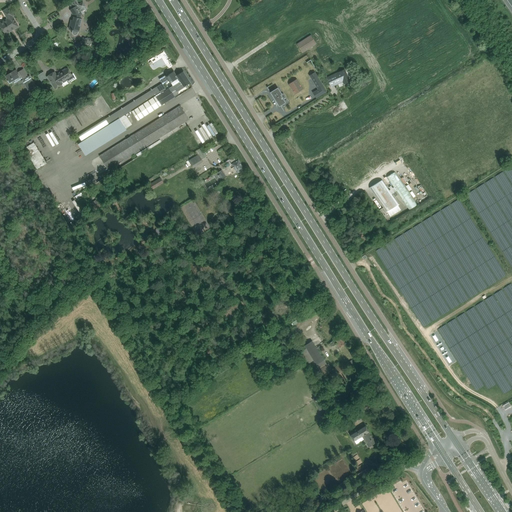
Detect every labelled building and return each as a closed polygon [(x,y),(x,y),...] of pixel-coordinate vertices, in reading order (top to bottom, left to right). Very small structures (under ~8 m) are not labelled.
[(77,34),(78,33),(78,31),(79,31),(82,19),(81,19),(82,14),(79,10),(81,9),(86,6),(83,2),(79,5),(77,6),(71,9),(75,15),(73,20),(71,20),(69,29),(72,30),(73,31),(72,32),(73,33),(73,34),(74,35),(76,35),(77,34)] [(6,34),(12,30),(11,29),(18,25),(12,16),(14,16),(9,8),(5,10),(3,11),(8,19),(4,21),(5,23),(0,26),(3,30),(6,34)] [(311,37),(298,45),(303,52),(315,44),(311,37)] [(91,44),(92,39),(87,38),(86,43),(83,42),(75,47),(77,50),(86,44),(90,46),(91,44)] [(18,72),(16,70),(6,76),(8,80),(7,81),(10,84),(13,82),(14,84),(15,84),(14,83),(17,81),(16,79),(20,77),(22,81),(24,80),(26,83),(25,84),(28,91),(32,89),(32,90),(37,87),(30,76),(26,78),(26,77),(27,76),(26,73),(23,69),(19,72),(18,72)] [(61,82),(72,76),(70,73),(68,69),(66,70),(65,69),(59,72),(60,73),(57,75),(55,72),(48,76),(50,80),(55,89),(62,84),(61,82)] [(330,77),(327,78),(331,87),(331,86),(333,85),(343,80),(345,84),(350,81),(344,70),(335,74),(330,77)] [(160,79),(159,79),(162,84),(163,85),(170,81),(173,86),(179,82),(187,77),(183,72),(177,76),(176,75),(175,75),(173,72),(174,72),(167,76),(166,75),(160,79)] [(316,98),(327,92),(315,72),(310,75),(319,90),(313,93),(316,98)] [(173,86),(169,88),(169,89),(171,92),(172,92),(176,89),(177,91),(183,87),(186,85),(186,86),(187,85),(190,83),(187,77),(179,82),(173,86)] [(94,79),(88,84),(92,88),(98,82),(94,79)] [(297,79),(289,84),(295,94),(303,89),(297,79)] [(162,84),(157,87),(161,93),(166,89),(163,85),(162,84)] [(113,114),(106,119),(109,125),(119,119),(123,116),(125,115),(126,114),(132,111),(161,93),(157,87),(113,114)] [(282,94),(278,88),(270,92),(279,107),(286,103),(281,95),(282,94)] [(161,93),(132,111),(134,115),(138,121),(162,106),(170,100),(175,97),(175,96),(172,92),(171,92),(169,89),(167,90),(166,89),(161,93)] [(100,157),(109,171),(190,120),(181,106),(100,157)] [(35,142),(26,147),(37,169),(47,164),(35,142)] [(198,155),(189,161),(193,167),(197,164),(202,161),(201,160),(200,158),(206,154),(202,149),(201,147),(195,151),(196,153),(198,155)] [(233,157),(229,159),(232,164),(237,173),(239,171),(243,169),(243,168),(238,160),(236,161),(234,157),(233,157)] [(40,178),(50,172),(45,165),(35,172),(40,178)] [(511,166),(485,181),(489,187),(497,183),(496,177),(498,181),(511,174),(511,171),(511,166)] [(222,180),(226,177),(222,170),(217,173),(222,180)] [(382,179),(369,188),(386,212),(387,211),(390,216),(401,210),(397,205),(399,204),(392,194),(393,193),(395,197),(398,195),(395,192),(396,191),(409,210),(417,205),(394,172),(386,177),(393,187),(392,188),(391,186),(389,187),(390,189),(389,190),(382,179)] [(158,179),(150,184),(153,189),(161,184),(158,179)] [(479,193),(487,188),(484,183),(476,188),(479,193)] [(101,206),(97,200),(90,204),(94,210),(101,206)] [(460,200),(394,238),(399,247),(402,247),(402,248),(404,247),(404,243),(410,243),(410,241),(412,241),(413,240),(410,238),(413,236),(414,234),(415,234),(416,233),(415,231),(418,231),(421,228),(424,228),(423,226),(429,223),(433,218),(436,220),(439,219),(447,219),(450,215),(449,214),(454,211),(467,212),(460,200)] [(393,242),(377,250),(381,259),(390,256),(387,250),(395,247),(393,242)] [(511,285),(437,327),(446,342),(453,338),(454,339),(454,335),(459,334),(459,339),(460,341),(460,334),(463,332),(467,332),(465,329),(479,321),(479,322),(479,314),(489,313),(488,312),(490,312),(488,308),(494,308),(498,306),(498,307),(503,304),(502,297),(507,294),(508,296),(511,295),(511,285)] [(237,312),(241,309),(237,304),(223,312),(229,323),(235,319),(232,314),(237,311),(237,312)] [(341,338),(340,336),(330,343),(333,346),(337,343),(340,348),(345,344),(344,342),(345,342),(342,338),(341,338)] [(327,365),(312,341),(305,346),(315,361),(313,362),(315,365),(316,363),(327,380),(336,375),(341,382),(351,375),(343,362),(332,369),(329,364),(327,365)] [(319,397),(314,401),(325,419),(336,413),(332,407),(331,408),(330,407),(326,410),(321,403),(323,402),(319,397)] [(354,441),(357,444),(364,439),(369,447),(376,442),(373,438),(373,439),(368,432),(369,431),(366,426),(350,435),(351,436),(352,439),(354,441)] [(362,473),(356,476),(356,477),(358,481),(365,477),(362,473)]
